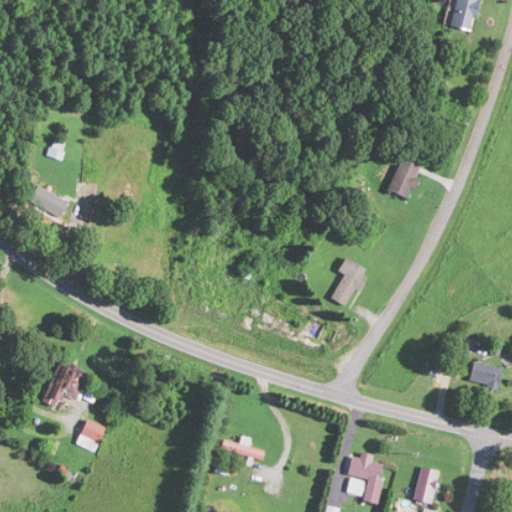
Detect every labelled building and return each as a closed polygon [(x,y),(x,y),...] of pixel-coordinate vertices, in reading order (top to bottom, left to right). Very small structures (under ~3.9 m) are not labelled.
[(472,30),(477,0),(454,0),(450,26),(472,30)] [(47,158),(70,165),(73,155),(62,152),(65,143),(52,139),(47,158)] [(407,199),(422,164),(402,156),(387,190),(407,199)] [(29,202),(59,219),(68,202),(38,186),(29,202)] [(338,272),(343,274),(330,299),(349,308),(368,269),(344,258),(338,272)] [(61,393),(94,403),(98,390),(83,385),(89,370),(58,359),(43,403),(56,407),(61,393)] [(469,381),(498,388),(503,369),(473,361),(469,381)] [(76,444),(95,453),(106,428),(87,419),(76,444)] [(263,451),(224,439),(221,448),(261,460),(263,451)] [(377,504),(384,464),(369,462),(370,457),(351,454),(347,476),(350,476),(347,494),(362,496),(361,502),(377,504)] [(440,471),(420,466),(413,500),(432,504),(440,471)]
